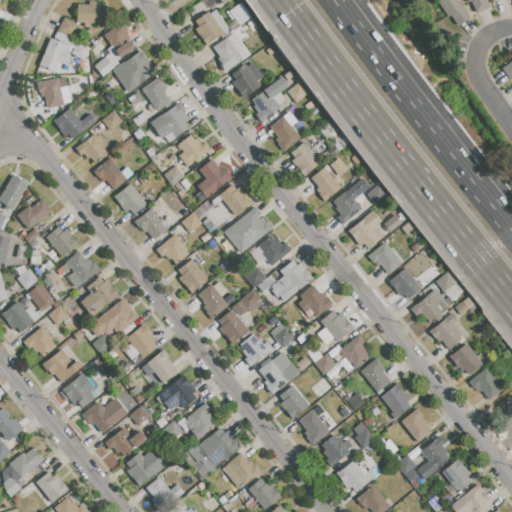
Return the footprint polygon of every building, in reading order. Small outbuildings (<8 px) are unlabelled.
[(457,0),(469,17),(456,25),(439,0),(457,0)] [(485,0),(489,7),(475,13),(470,2),(467,3),(465,0),(485,0)] [(237,25),(249,18),(242,3),(229,10),(237,25)] [(77,5),(107,7),(106,24),(76,23),(77,5)] [(208,12),(222,33),(205,45),(194,29),(197,27),(193,22),(208,12)] [(64,18),(77,25),(71,38),(58,31),(64,18)] [(104,35),(119,26),(134,48),(111,64),(105,57),(109,54),(106,50),(111,46),(104,35)] [(233,33),(242,46),(236,49),(243,59),(223,72),(218,64),(219,63),(217,59),(219,57),(213,47),(233,33)] [(50,39),(71,48),(67,55),(74,58),(70,67),(59,63),(55,73),(38,66),(50,39)] [(78,43),(89,48),(83,61),(72,55),(78,43)] [(127,92),(112,71),(141,51),(152,67),(148,70),(152,75),(127,92)] [(105,57),(111,64),(114,68),(102,77),(93,66),(105,57)] [(511,79),(510,81),(502,70),(511,62),(511,79)] [(235,80),(231,75),(245,65),(249,72),(256,67),(263,77),(257,82),(260,86),(254,90),(254,91),(243,99),(231,82),(235,80)] [(142,89),(160,77),(165,84),(163,85),(166,90),(163,91),(171,102),(157,111),(142,89)] [(272,97),(280,108),(260,122),(255,115),(258,113),(254,106),(255,105),(251,100),(281,77),(288,85),(272,97)] [(58,78),(60,91),(65,89),(67,96),(62,97),(64,105),(47,109),(44,96),(39,97),(36,84),(58,78)] [(296,102),(288,91),(300,82),(308,93),(296,102)] [(150,123),(177,103),(189,119),(185,122),(189,128),(169,142),(165,136),(161,139),(150,123)] [(316,107),(319,110),(313,116),(310,112),(316,107)] [(69,108),(79,122),(90,114),(95,120),(78,134),(78,133),(71,139),(68,134),(64,137),(52,121),(69,108)] [(102,120),(113,111),(121,121),(110,130),(102,120)] [(137,126),(132,119),(144,111),(149,117),(137,126)] [(284,117),(301,137),(283,152),(277,144),(278,143),(276,139),(278,137),(270,128),(284,117)] [(140,128),(147,123),(151,129),(144,134),(140,128)] [(93,133),(104,145),(102,147),(107,153),(94,164),(89,157),(87,159),(83,154),(80,156),(74,149),(93,133)] [(194,140),(196,138),(201,144),(204,141),(210,148),(204,153),(204,154),(192,163),(187,167),(178,155),(183,151),(178,145),(190,135),(194,140)] [(303,143),(319,162),(303,175),(291,160),(293,158),(290,154),(303,143)] [(109,158),(126,179),(113,189),(96,169),(109,158)] [(339,158),(348,169),(339,177),(330,165),(339,158)] [(198,169),(212,160),(218,168),(221,166),(224,172),(227,170),(232,177),(204,197),(196,185),(205,179),(198,169)] [(163,175),(175,165),(184,177),(172,186),(163,175)] [(324,167),(340,188),(323,201),(314,190),(318,187),(310,178),(324,167)] [(0,200),(0,196),(14,175),(27,184),(25,187),(27,189),(25,192),(23,190),(20,194),(22,195),(13,209),(0,200)] [(129,184),(146,204),(133,215),(116,195),(129,184)] [(379,184),(387,195),(374,205),(366,195),(379,184)] [(219,195),(232,185),(236,189),(239,186),(251,202),(235,215),(219,195)] [(344,192),(349,199),(352,197),(361,208),(342,224),(336,217),(340,213),(331,203),(344,192)] [(27,230),(16,215),(29,205),(30,207),(42,199),(51,211),(27,230)] [(223,232),(255,206),(261,214),(257,218),(259,220),(261,218),(264,221),(267,219),(273,227),(241,253),(223,232)] [(149,209),(166,229),(153,240),(137,220),(149,209)] [(359,223),(359,222),(373,210),(382,221),(374,228),(381,237),(367,249),(363,243),(360,246),(348,232),(359,223)] [(181,222),(192,213),(201,224),(190,233),(181,222)] [(0,214),(8,219),(2,230),(0,228),(0,214)] [(395,215),(402,223),(390,232),(383,224),(395,215)] [(202,222),(207,218),(215,228),(210,232),(202,222)] [(61,258),(45,237),(59,226),(63,232),(66,230),(78,245),(61,258)] [(24,238),(34,229),(39,234),(28,243),(24,238)] [(174,235),(176,237),(178,236),(181,239),(179,240),(184,246),(182,248),(187,254),(175,264),(170,259),(169,260),(164,254),(160,257),(155,250),(174,235)] [(0,236),(9,239),(4,264),(0,263),(0,236)] [(258,245),(270,236),(275,241),(277,240),(281,245),(284,242),(291,250),(271,266),(262,254),(264,252),(258,245)] [(29,244),(34,240),(37,244),(32,248),(29,244)] [(383,242),(401,264),(388,275),(379,264),(377,266),(374,262),(372,263),(366,256),(383,242)] [(61,265),(78,252),(86,261),(88,259),(91,263),(92,262),(99,270),(82,284),(70,268),(65,272),(61,265)] [(190,260),(207,280),(190,293),(178,278),(181,275),(177,270),(190,260)] [(271,285),(282,276),(279,271),(292,260),(296,265),(299,262),(312,278),(283,300),(271,285)] [(17,279),(20,277),(15,271),(22,266),(26,271),(29,270),(37,280),(25,290),(17,279)] [(253,287),(245,278),(257,268),(265,278),(253,287)] [(404,268),(421,288),(407,299),(403,294),(400,297),(388,282),(404,268)] [(446,272),(462,292),(451,301),(435,282),(446,272)] [(43,281),(48,277),(52,283),(48,287),(43,281)] [(107,280),(119,296),(91,317),(79,301),(89,294),(85,288),(99,277),(103,283),(107,280)] [(210,284),(212,286),(218,281),(226,292),(221,297),(227,304),(210,318),(204,312),(206,311),(202,307),(205,304),(197,295),(210,284)] [(27,294),(40,284),(52,300),(51,300),(53,303),(41,312),(27,294)] [(300,295),(312,285),(320,295),(321,293),(325,297),(326,296),(332,303),(316,316),(310,308),(304,312),(297,304),(303,299),(300,295)] [(240,300),(253,289),(261,298),(260,299),(262,302),(250,312),(247,309),(240,300)] [(435,289),(450,307),(429,323),(425,318),(423,320),(419,314),(416,316),(410,309),(435,289)] [(467,298),(476,308),(470,313),(468,310),(461,315),(454,308),(467,298)] [(122,300),(137,318),(117,334),(113,328),(106,334),(104,331),(96,337),(88,327),(122,300)] [(247,309),(238,316),(231,307),(240,300),(247,309)] [(1,315),(5,312),(4,311),(17,301),(24,311),(30,306),(39,317),(20,332),(17,327),(13,330),(1,315)] [(59,305),(72,322),(65,328),(60,321),(55,325),(47,314),(59,305)] [(230,310),(247,331),(230,344),(218,329),(221,326),(217,320),(230,310)] [(320,321),(333,311),(337,316),(341,313),(354,329),(337,343),(320,321)] [(448,349),(441,340),(438,343),(428,331),(450,313),(469,336),(460,344),(458,341),(448,349)] [(270,333),(281,324),(293,339),(282,347),(270,333)] [(126,338),(143,325),(154,340),(151,342),(155,347),(142,358),(126,338)] [(42,327),(52,339),(50,340),(56,347),(42,358),(37,352),(35,353),(30,347),(27,349),(21,342),(42,327)] [(73,335),(79,330),(83,335),(77,340),(73,335)] [(252,334),(256,340),(258,339),(262,344),(266,341),(272,349),(250,367),(243,359),(246,357),(241,351),(244,349),(239,344),(252,334)] [(296,339),(302,334),(306,339),(300,344),(296,339)] [(92,344),(104,335),(113,345),(100,355),(92,344)] [(339,351),(359,335),(364,341),(361,344),(365,350),(363,351),(368,357),(356,367),(351,361),(349,363),(339,351)] [(286,346),(293,340),(297,344),(290,350),(286,346)] [(465,344),(481,364),(467,375),(463,370),(461,371),(449,357),(465,344)] [(322,357),(314,363),(308,355),(315,349),(322,357)] [(61,350),(70,361),(73,359),(74,361),(77,359),(83,366),(60,384),(53,374),(50,376),(41,365),(61,350)] [(147,362),(163,350),(168,357),(167,358),(170,361),(168,363),(176,373),(163,383),(147,362)] [(314,363),(322,357),(326,353),(335,365),(325,374),(323,375),(314,363)] [(295,364),(304,357),(310,364),(301,371),(295,364)] [(359,370),(376,357),(383,365),(381,366),(384,370),(382,372),(390,381),(382,388),(384,390),(379,394),(359,370)] [(271,360),(281,373),(291,365),(298,373),(271,394),(265,387),(267,386),(264,382),(266,380),(258,371),(271,360)] [(325,374),(335,365),(340,371),(329,379),(325,374)] [(485,369),(502,389),(488,400),(481,391),(478,393),(475,389),(474,390),(468,383),(485,369)] [(63,391),(69,386),(67,385),(83,373),(95,389),(90,393),(94,398),(81,408),(77,403),(74,405),(63,391)] [(158,395),(184,375),(195,390),(191,392),(196,398),(182,408),(178,403),(169,410),(158,395)] [(381,397),(397,384),(409,398),(405,401),(409,406),(396,416),(381,397)] [(292,385),(308,405),(291,419),(279,403),(283,401),(279,396),(292,385)] [(81,415),(98,401),(103,407),(115,398),(127,413),(102,433),(94,423),(91,425),(88,421),(86,422),(81,415)] [(184,423),(188,420),(186,417),(205,402),(211,410),(207,412),(209,414),(208,415),(216,425),(197,440),(184,423)] [(319,405),(324,412),(317,417),(329,432),(312,445),(302,434),(306,431),(298,421),(319,405)] [(0,408),(2,407),(12,420),(14,418),(23,429),(8,441),(0,431),(0,408)] [(130,416),(141,407),(149,417),(137,426),(130,416)] [(401,421),(417,409),(423,416),(421,417),(424,420),(422,422),(430,432),(418,442),(401,421)] [(173,421),(181,431),(169,440),(161,430),(173,421)] [(361,423),(374,439),(362,449),(353,438),(357,435),(353,430),(361,423)] [(104,443),(123,429),(130,438),(139,431),(146,440),(122,457),(119,452),(116,454),(111,448),(109,450),(104,443)] [(198,445),(219,429),(223,434),(228,430),(241,447),(215,467),(198,445)] [(332,465),(321,452),(338,439),(341,443),(346,439),(351,446),(347,449),(349,452),(332,465)] [(445,454),(449,459),(424,479),(417,471),(429,461),(421,451),(436,439),(447,452),(445,454)] [(0,443),(1,443),(9,453),(0,460),(0,443)] [(34,448),(44,460),(16,482),(21,489),(10,498),(4,491),(2,485),(2,472),(10,466),(8,464),(23,452),(24,454),(25,455),(34,448)] [(126,472),(130,469),(125,462),(139,452),(142,457),(154,448),(166,465),(139,486),(133,478),(131,479),(126,472)] [(221,468),(240,453),(247,463),(249,461),(253,466),(255,464),(261,472),(238,490),(221,468)] [(395,465),(407,455),(415,466),(404,475),(395,465)] [(441,473),(457,460),(469,475),(466,477),(470,482),(457,493),(441,473)] [(202,480),(192,467),(200,461),(210,474),(202,480)] [(352,461),(357,467),(360,465),(365,472),(370,469),(375,476),(355,492),(339,472),(352,461)] [(35,482),(47,472),(52,478),(56,475),(68,490),(45,508),(32,492),(39,486),(35,482)] [(145,488),(159,477),(169,490),(176,485),(183,493),(162,509),(158,503),(155,506),(150,499),(152,498),(145,488)] [(248,489),(260,480),(264,485),(268,481),(280,497),(264,510),(248,489)] [(372,486),(374,489),(383,482),(394,496),(385,503),(389,507),(382,511),(371,511),(368,508),(366,509),(363,506),(361,507),(355,500),(372,486)] [(454,511),(450,506),(478,484),(489,498),(486,501),(491,508),(485,511),(454,511)] [(434,511),(427,502),(436,496),(443,507),(436,511),(434,511)] [(55,511),(53,509),(67,498),(71,504),(73,502),(78,508),(81,505),(87,511),(55,511)] [(165,511),(179,502),(186,511),(190,508),(193,511),(165,511)] [(287,511),(280,503),(269,511),(287,511)]
